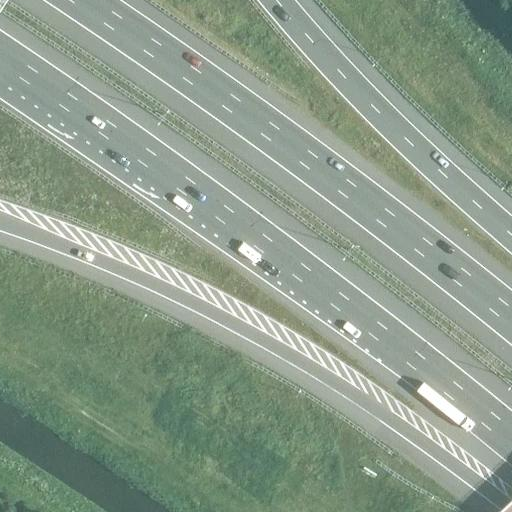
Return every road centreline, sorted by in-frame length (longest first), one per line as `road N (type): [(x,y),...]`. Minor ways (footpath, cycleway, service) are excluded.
road 1 (motorway): [(0,56),(220,210),(511,437)]
road 2 (motorway): [(0,220),(153,282),(290,353),(511,508)]
road 3 (motorway): [(511,320),(82,0)]
road 4 (motorway): [(511,239),(405,140),(285,0)]
